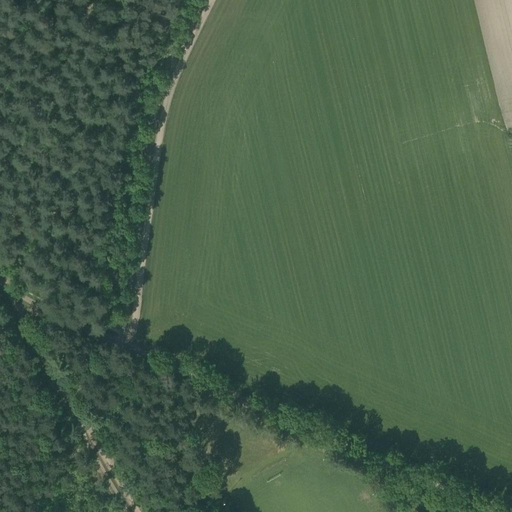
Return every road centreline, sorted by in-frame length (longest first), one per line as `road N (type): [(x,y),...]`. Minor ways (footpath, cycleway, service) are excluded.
road 1 (track): [(502,511),(118,343)]
road 2 (track): [(211,0),(163,117),(123,346)]
road 3 (track): [(22,301),(138,511)]
road 4 (track): [(154,128),(109,0)]
